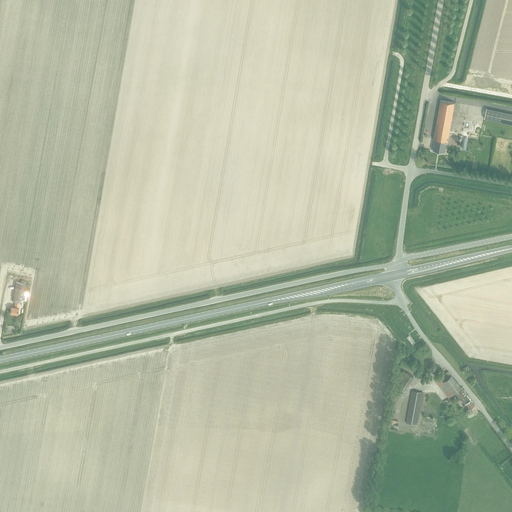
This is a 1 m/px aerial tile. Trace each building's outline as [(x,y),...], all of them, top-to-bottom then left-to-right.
[(441,101),(435,134),(442,136),(442,135),(449,136),(455,103),(441,101)] [(511,124),(511,114),(487,109),(485,118),(511,124)] [(448,141),(449,136),(442,135),(442,136),(435,134),(434,139),(435,139),(433,150),(444,152),(446,141),(448,141)] [(21,300),(24,283),(16,282),(13,302),(15,302),(14,307),(11,306),(10,313),(17,314),(19,308),(20,299),(21,300)] [(409,335),(406,337),(412,344),(414,342),(409,335)] [(405,391),(413,377),(403,371),(395,384),(405,391)] [(448,371),(437,380),(451,396),(456,392),(462,400),(461,401),(462,402),(463,401),(465,404),(466,404),(470,409),(474,405),(475,405),(471,400),(462,388),(448,371)] [(416,425),(422,392),(412,391),(406,423),(416,425)]
